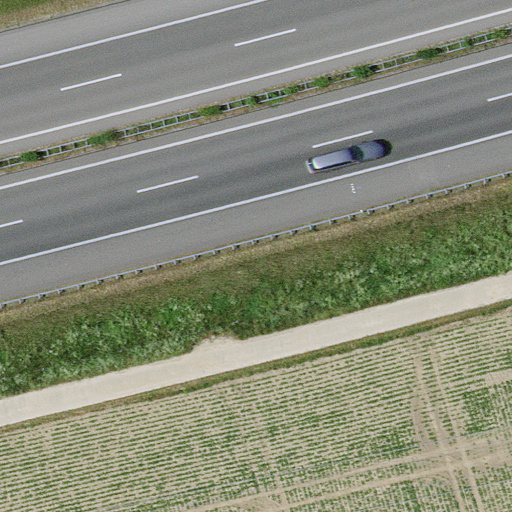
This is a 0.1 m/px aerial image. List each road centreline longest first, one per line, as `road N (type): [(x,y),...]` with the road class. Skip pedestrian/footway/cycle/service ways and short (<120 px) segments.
road 1 (motorway): [(0,226),(511,92)]
road 2 (track): [(511,283),(0,411)]
road 3 (motorway): [(404,0),(0,104)]
